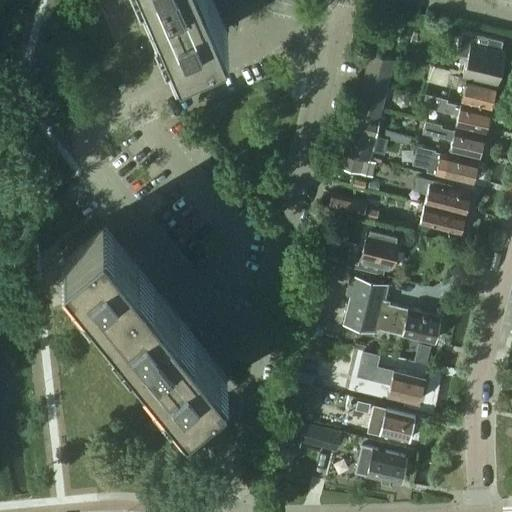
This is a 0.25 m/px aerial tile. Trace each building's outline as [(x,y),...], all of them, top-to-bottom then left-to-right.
[(155,0),(178,50),(227,29),(214,0),(155,0)] [(461,28),(455,53),(466,55),(462,72),(497,80),(498,77),(500,75),(501,70),(500,67),(504,49),(500,48),(503,38),(461,28)] [(367,62),(363,77),(386,83),(393,58),(369,52),(367,62)] [(453,73),(451,82),(464,85),(461,97),(491,104),(492,101),(494,100),(495,95),(494,93),(496,83),(453,73)] [(386,83),(363,77),(361,87),(360,89),(357,102),(380,108),(386,83)] [(425,93),(422,105),(457,113),(455,122),(485,129),(485,127),(488,125),(489,121),(487,118),(489,111),(444,100),(444,97),(425,93)] [(380,108),(357,102),(356,106),(354,113),(344,111),(341,125),(351,128),(374,134),(380,108)] [(425,119),(422,131),(451,138),(449,147),(479,154),(479,152),(482,151),(483,146),(481,143),(483,136),(440,126),(441,123),(425,119)] [(371,146),(374,134),(351,128),(348,141),(337,139),(334,151),(363,158),(368,159),(371,146)] [(417,144),(413,159),(429,163),(428,168),(472,179),(473,177),(476,176),(477,171),(475,168),(477,161),(434,151),(434,148),(417,144)] [(363,158),(334,151),(333,156),(332,159),(330,164),(359,171),(363,158)] [(424,202),(465,212),(469,192),(449,187),(450,183),(418,176),(415,188),(426,191),(424,202)] [(327,205),(363,214),(366,200),(331,191),(327,205)] [(439,226),(460,231),(465,212),(424,202),(418,225),(438,230),(439,226)] [(363,217),(375,220),(378,211),(365,207),(363,217)] [(62,253),(103,304),(145,270),(104,220),(62,253)] [(346,259),(345,264),(380,273),(382,264),(390,266),(398,234),(367,226),(359,257),(353,255),(350,256),(348,257),(346,259)] [(314,253),(335,258),(338,245),(318,240),(314,253)] [(103,304),(144,354),(186,320),(145,270),(103,304)] [(350,293),(343,322),(375,330),(376,326),(381,327),(387,302),(388,300),(382,299),(386,283),(354,275),(354,278),(350,277),(346,292),(350,293)] [(387,302),(381,327),(433,340),(435,331),(439,328),(441,320),(439,315),(439,314),(413,308),(404,306),(387,302)] [(144,354),(185,404),(226,370),(186,320),(144,354)] [(363,349),(357,373),(390,381),(387,393),(418,400),(424,375),(393,368),(376,364),(378,353),(371,351),(363,349)] [(285,396),(318,404),(322,390),(289,382),(285,396)] [(371,417),(368,429),(379,432),(409,439),(415,415),(374,405),(371,417)] [(281,416),(276,432),(335,448),(339,431),(324,427),(321,426),(281,416)] [(359,453),(355,470),(366,473),(398,481),(405,454),(362,444),(359,453)]
